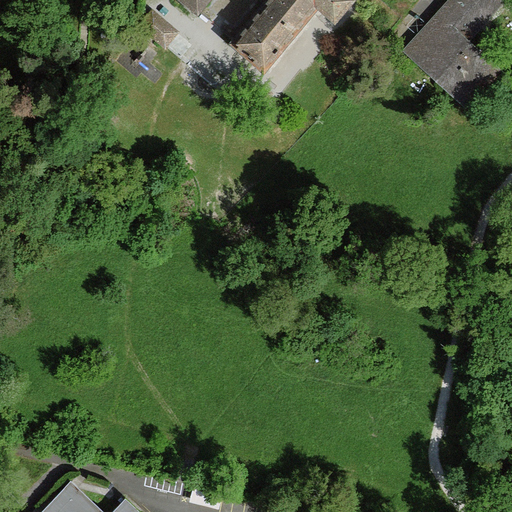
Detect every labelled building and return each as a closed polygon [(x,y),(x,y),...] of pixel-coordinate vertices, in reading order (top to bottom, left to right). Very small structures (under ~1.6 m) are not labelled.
[(185,0),(199,11),(208,0),(185,0)] [(271,0),(235,43),(264,68),(319,3),(334,18),(350,0),(271,0)] [(452,0),(429,26),(433,30),(427,37),(431,40),(415,58),(462,99),(478,81),(487,89),(503,73),(468,41),(504,0),(452,0)] [(147,19),(172,37),(182,24),(156,6),(147,19)] [(99,511),(69,483),(42,511),(99,511)] [(139,511),(126,499),(111,511),(139,511)]
